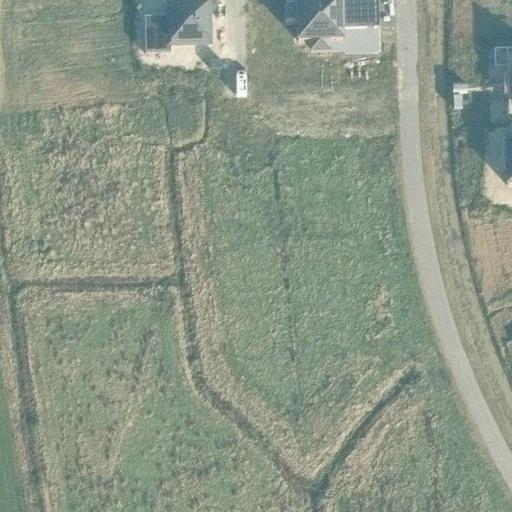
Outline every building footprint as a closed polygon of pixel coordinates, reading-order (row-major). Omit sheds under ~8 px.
[(42,0),(42,1),(43,30),(59,30),(58,0),(42,0)] [(117,0),(75,0),(76,37),(119,36),(117,0)] [(210,0),(168,1),(168,17),(168,46),(211,45),(210,0)] [(343,27),(342,0),(294,0),(296,39),(310,39),(310,51),(330,50),(330,38),(343,38),(343,27)] [(376,0),(342,0),(343,27),(377,26),(376,0)] [(42,1),(0,2),(0,62),(34,62),(33,44),(43,44),(43,30),(42,1)] [(168,46),(168,17),(146,17),(147,51),(168,51),(168,46)] [(511,223),(499,225),(505,260),(511,259),(511,223)]
